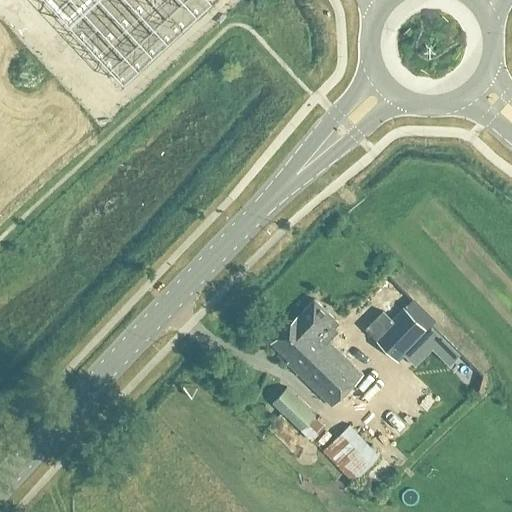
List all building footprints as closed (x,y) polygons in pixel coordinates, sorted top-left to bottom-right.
[(45,0),(121,82),(209,0),(45,0)] [(300,346),(347,390),(363,374),(328,341),(338,330),(334,327),(338,322),(334,318),(335,317),(314,298),(282,332),(291,341),(296,336),(302,342),(300,346)] [(399,361),(428,330),(403,306),(392,317),(383,309),(364,328),(399,361)] [(291,341),(282,332),(271,343),(289,359),(286,362),(332,406),(347,390),(300,346),(302,342),(296,336),(291,341)] [(288,385),(272,402),(311,440),(325,426),(314,416),(316,413),(288,385)] [(323,450),(353,482),(380,456),(351,425),(323,450)]
